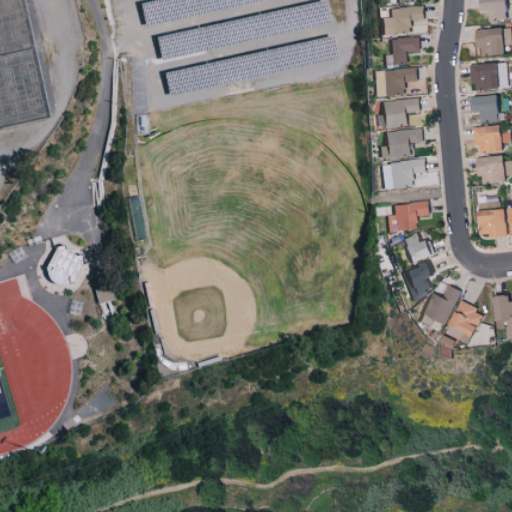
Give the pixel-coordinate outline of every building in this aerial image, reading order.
[(486,19),(503,20),(503,0),(476,0),(477,10),(486,10),(486,19)] [(379,34),(412,33),(412,20),(424,19),(424,6),(387,7),(388,17),(378,17),(379,34)] [(480,55),(503,54),(502,45),(511,45),(510,27),(473,29),(474,48),(479,48),(480,55)] [(407,51),(420,50),(419,37),(389,38),(390,64),(407,63),(407,51)] [(471,89),(495,88),(494,62),(470,63),(471,89)] [(416,81),(416,68),(382,69),(383,94),(405,94),(405,81),(416,81)] [(469,96),(469,112),(478,112),(478,121),(497,121),(497,95),(469,96)] [(418,112),(418,98),(380,100),(381,127),(406,126),(405,112),(418,112)] [(478,153),(500,151),(500,142),(509,141),(509,133),(499,134),(498,125),(471,127),(473,146),(478,145),(478,153)] [(378,158),(410,157),(409,143),(422,142),(422,129),(384,131),(384,145),(378,145),(378,158)] [(474,157),(475,176),(481,176),(481,183),(504,182),(503,176),(511,175),(511,160),(502,161),(501,155),(474,157)] [(380,162),(382,188),(413,186),(413,173),(424,173),(424,160),(380,162)] [(428,215),(426,200),(391,204),(392,214),(384,215),(386,231),(417,228),(415,216),(428,215)] [(476,209),(477,236),(504,235),(503,209),(476,209)] [(428,239),(418,242),(415,233),(396,239),(404,264),(433,254),(428,239)] [(45,278),(71,288),(84,257),(58,246),(45,278)] [(425,277),(433,274),(428,260),(399,270),(410,299),(430,291),(425,277)] [(115,299),(111,284),(94,288),(97,303),(115,299)] [(460,291),(447,285),(441,297),(429,292),(420,314),(445,325),(460,291)] [(511,338),(511,300),(505,301),(505,295),(490,295),(490,321),(495,321),(496,339),(511,338)] [(470,338),(481,312),(458,301),(446,326),(470,338)]
